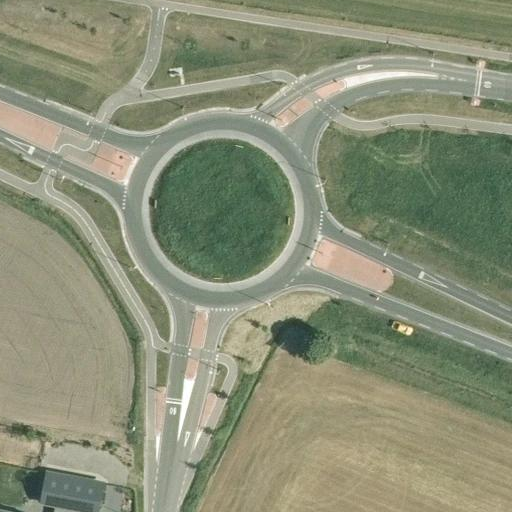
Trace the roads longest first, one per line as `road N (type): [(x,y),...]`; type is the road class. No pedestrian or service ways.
road 1 (primary): [(286,269),(511,357)]
road 2 (primary): [(511,318),(310,225)]
road 3 (unclassified): [(450,77),(358,67),(302,88),(258,124)]
road 4 (unclassified): [(292,151),(339,97),(450,77)]
road 5 (primary): [(149,152),(0,93)]
road 6 (primary): [(0,135),(131,198)]
road 7 (primary): [(258,124),(199,119),(149,152)]
